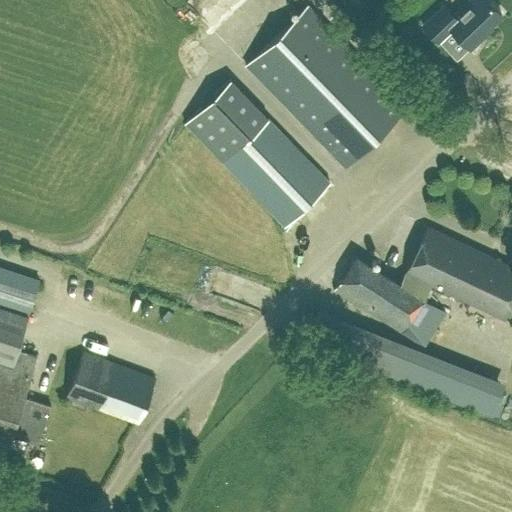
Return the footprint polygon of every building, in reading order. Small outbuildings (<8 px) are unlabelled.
[(500,12),(488,0),(465,0),(452,13),(443,4),(421,24),(436,40),(450,27),(468,46),(484,31),(482,29),(500,12)] [(405,105),(306,4),(244,64),(343,165),(405,105)] [(196,66),(205,46),(189,38),(180,58),(196,66)] [(183,121),(283,224),(328,180),(228,77),(183,121)] [(511,130),(497,124),(486,148),(511,158),(511,130)] [(511,294),(511,265),(426,224),(398,282),(354,254),(332,288),(422,344),(444,310),(422,297),(429,282),(502,317),(511,294)] [(38,278),(0,265),(0,455),(1,456),(9,432),(35,441),(48,404),(21,394),(35,354),(16,347),(38,278)] [(502,384),(318,311),(307,340),(496,415),(505,393),(499,391),(502,384)] [(121,342),(118,353),(144,362),(148,352),(121,342)] [(154,376),(81,349),(64,394),(136,421),(154,376)] [(391,455),(405,428),(382,416),(368,444),(391,455)]
